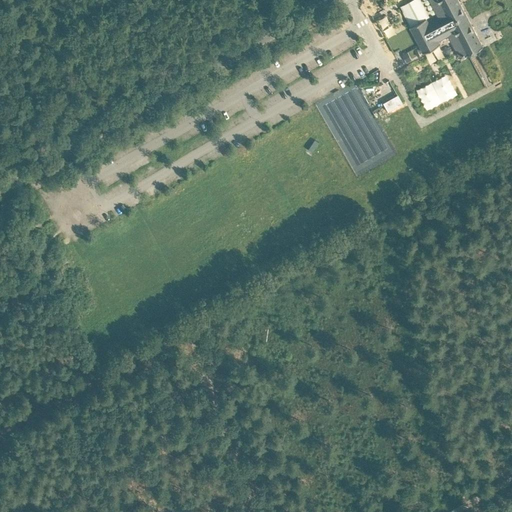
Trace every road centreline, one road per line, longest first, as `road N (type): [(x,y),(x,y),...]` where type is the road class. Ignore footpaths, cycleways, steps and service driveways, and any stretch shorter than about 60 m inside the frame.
road 1 (tertiary): [(335,0),(0,193)]
road 2 (track): [(191,322),(0,429)]
road 3 (track): [(257,511),(191,322)]
